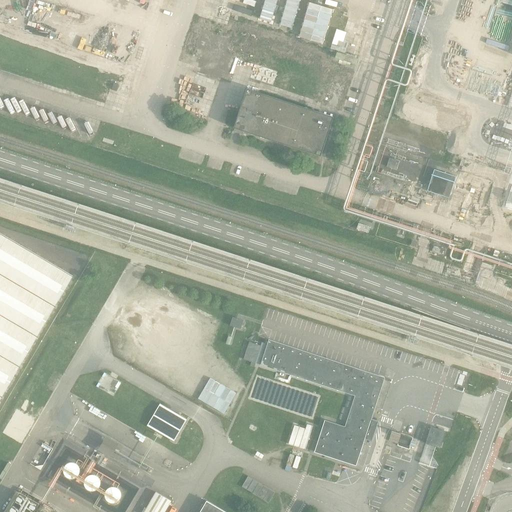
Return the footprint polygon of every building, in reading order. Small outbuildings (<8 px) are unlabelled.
[(353,64),(367,14),(347,9),(334,54),(341,55),(339,60),(353,64)] [(273,88),(279,71),(255,63),(249,79),(273,88)] [(190,93),(214,101),(220,80),(196,73),(190,93)] [(234,128),(321,157),(333,118),(247,90),(234,128)] [(399,162),(389,159),(386,167),(396,170),(399,162)] [(456,177),(434,170),(427,191),(449,198),(456,177)] [(359,223),(357,229),(368,233),(370,227),(359,223)] [(0,401),(46,323),(73,277),(0,233),(0,401)] [(446,250),(434,246),(432,252),(444,256),(446,250)] [(244,320),(233,317),(231,325),(241,329),(244,320)] [(269,340),(261,365),(346,393),(355,396),(345,427),(324,421),(314,452),(356,466),(364,439),(372,442),(379,421),(371,419),(384,379),(269,340)] [(249,342),(244,359),(256,363),(262,346),(256,344),(249,342)] [(188,419),(160,403),(147,425),(175,441),(188,419)] [(305,449),(312,426),(307,424),(305,429),(294,425),(288,444),(305,449)] [(426,444),(436,447),(439,448),(445,431),(431,427),(426,444)] [(413,439),(391,432),(389,441),(398,444),(397,446),(409,450),(410,446),(415,447),(416,443),(412,442),(413,439)] [(288,467),(293,469),(297,457),(291,455),(288,467)] [(81,472),(81,469),(81,466),(79,464),(77,462),(75,461),(72,460),(69,461),(66,462),(64,464),(63,466),(62,469),(63,472),(64,475),(65,477),(68,478),(71,479),(73,479),(76,478),(78,477),(80,474),(81,472)] [(103,483),(103,481),(102,478),(101,476),(99,474),(96,473),(94,473),(91,473),(89,474),(87,475),(85,478),(84,480),(84,483),(85,485),(86,488),(88,489),(90,490),(93,491),(96,491),(98,490),(100,488),(102,486),(103,483)] [(275,493),(248,477),(242,487),(269,503),(275,493)] [(121,496),(121,493),(121,490),(119,487),(117,485),(114,484),(111,484),(108,486),(106,488),(105,491),(105,494),(106,497),(108,499),(111,500),(114,501),(117,500),(119,498),(121,496)] [(165,511),(171,502),(156,493),(144,511),(165,511)] [(224,511),(206,501),(199,511),(224,511)]
